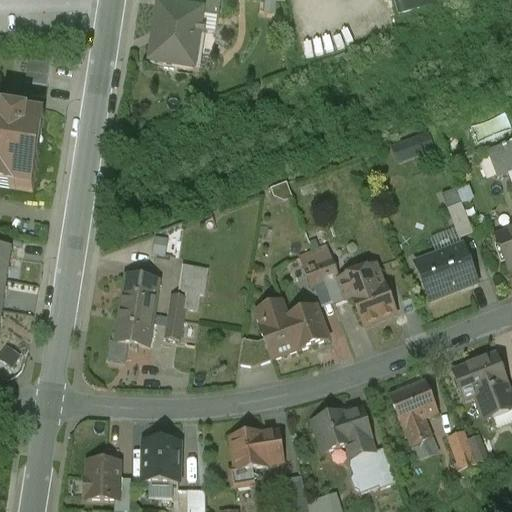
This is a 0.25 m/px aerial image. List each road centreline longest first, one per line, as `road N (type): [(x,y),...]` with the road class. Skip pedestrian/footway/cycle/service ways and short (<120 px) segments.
road 1 (residential): [(46,403),(232,408),(366,373),(511,316)]
road 2 (unclassified): [(114,0),(46,403)]
